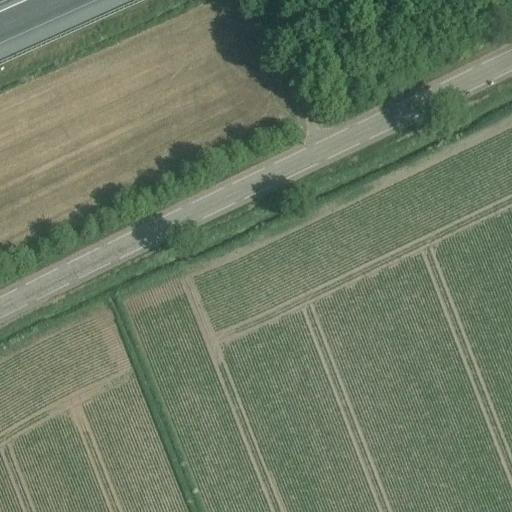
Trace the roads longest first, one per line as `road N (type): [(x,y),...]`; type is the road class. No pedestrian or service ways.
road 1 (tertiary): [(511,62),(0,308)]
road 2 (track): [(330,148),(247,0)]
